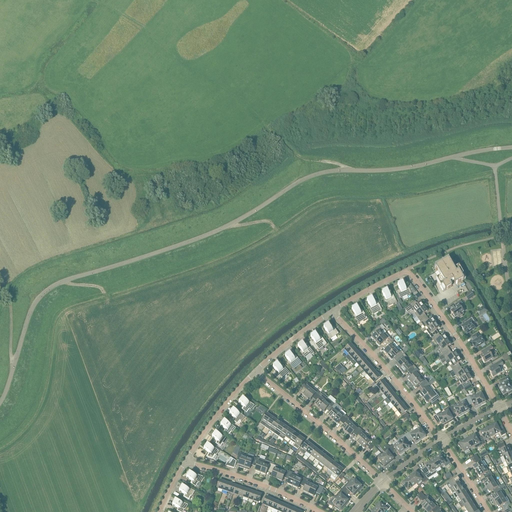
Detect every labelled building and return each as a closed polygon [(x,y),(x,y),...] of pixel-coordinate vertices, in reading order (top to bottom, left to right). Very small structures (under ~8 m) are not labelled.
[(461,276),(462,275),(463,274),(458,266),(456,268),(451,257),(432,268),(438,278),(436,279),(443,292),(452,287),(451,285),(454,284),(455,285),(464,280),(461,276)] [(396,291),(399,299),(415,292),(411,286),(408,287),(408,286),(405,287),(402,283),(397,285),(400,290),(396,291)] [(382,293),(384,297),(383,298),(387,307),(397,303),(392,293),(389,295),(387,290),(382,293)] [(474,297),(470,291),(465,295),(464,295),(468,301),(474,297)] [(367,301),(369,305),(368,306),(373,315),(382,310),(377,301),(374,303),(372,298),(367,301)] [(418,305),(415,301),(404,309),(407,312),(411,310),(412,312),(414,310),(416,313),(424,307),(422,305),(422,304),(421,302),(419,303),(420,303),(418,305)] [(453,310),(450,312),(452,315),(452,316),(453,318),(454,318),(455,318),(457,317),(458,318),(459,318),(460,319),(463,317),(462,316),(463,315),(462,313),(460,310),(461,309),(464,307),(460,301),(456,304),(457,305),(455,307),(454,306),(452,308),(453,310)] [(352,309),(352,310),(354,314),(353,315),(358,324),(367,318),(362,309),(359,311),(356,307),(352,309)] [(414,314),(411,316),(417,324),(420,322),(427,317),(424,314),(427,311),(426,310),(425,307),(424,307),(416,313),(414,314)] [(486,310),(484,307),(476,312),(479,315),(486,310)] [(427,317),(420,322),(424,328),(426,327),(428,329),(436,323),(435,323),(436,323),(434,320),(433,319),(430,321),(427,317)] [(464,331),(466,335),(474,330),(474,329),(475,328),(473,325),(476,322),(472,317),(464,322),(466,324),(461,328),(464,331)] [(436,323),(428,329),(426,330),(432,339),(439,334),(436,330),(438,329),(440,328),(438,326),(436,323)] [(328,324),(323,328),(326,332),(325,333),(330,340),(339,334),(334,327),(331,329),(328,324)] [(373,339),(375,342),(383,335),(381,333),(383,331),(379,326),(374,330),(376,333),(373,337),(372,336),(371,338),(373,340),(373,339)] [(313,340),(309,343),(312,347),(313,346),(316,351),(317,349),(318,350),(327,344),(326,343),(321,336),(318,338),(315,334),(310,337),(311,337),(313,340)] [(439,346),(447,340),(447,339),(446,337),(445,337),(444,335),(441,337),(439,334),(432,339),(436,344),(437,343),(439,346)] [(473,347),(475,350),(478,348),(484,343),(483,341),(484,340),(482,337),(481,338),(480,337),(480,338),(477,334),(471,337),(473,340),(474,342),(471,343),(474,347),(473,347)] [(383,335),(375,342),(377,344),(379,347),(380,345),(386,339),(383,335)] [(448,341),(447,340),(439,346),(441,348),(439,349),(443,355),(450,351),(447,347),(450,345),(449,343),(450,343),(448,340),(448,341)] [(302,343),(298,346),(298,347),(301,351),(299,352),(305,358),(308,361),(313,357),(311,356),(314,354),(308,345),(305,347),(302,344),(302,343)] [(385,350),(383,351),(385,354),(386,353),(388,356),(395,349),(398,347),(394,343),(392,344),(392,345),(385,351),(385,350)] [(348,355),(355,349),(353,347),(352,348),(350,345),(344,350),(348,355)] [(481,352),(482,355),(480,357),(484,364),(492,360),(492,361),(498,357),(496,354),(492,357),(489,352),(493,349),(491,346),(481,352)] [(395,349),(388,356),(390,358),(389,358),(391,361),(393,359),(392,359),(393,359),(396,355),(399,358),(402,355),(404,354),(409,350),(407,347),(402,352),(401,351),(398,347),(395,349)] [(419,359),(424,356),(418,348),(414,352),(413,353),(414,355),(417,360),(419,359)] [(355,349),(348,355),(352,359),(358,353),(355,349)] [(450,362),(458,357),(457,355),(457,354),(456,352),(454,353),(452,354),(450,351),(443,355),(438,358),(441,361),(445,359),(447,361),(448,360),(450,362)] [(288,361),(287,362),(294,370),(302,363),(295,355),(293,357),(289,353),(285,357),(288,361)] [(362,357),(358,353),(352,359),(349,361),(353,365),(355,363),(362,357)] [(362,357),(355,363),(359,367),(365,361),(362,357)] [(452,365),(450,366),(452,370),(450,372),(451,374),(453,372),(461,368),(458,364),(461,362),(460,360),(461,360),(459,357),(459,358),(458,357),(450,362),(452,365)] [(398,367),(400,370),(407,363),(404,359),(397,365),(397,364),(396,365),(398,368),(398,367)] [(369,365),(365,361),(359,367),(363,371),(369,365)] [(492,369),(489,371),(491,374),(490,374),(493,378),(501,373),(503,372),(500,367),(504,365),(501,361),(490,367),(492,369)] [(277,363),(273,367),(276,370),(272,373),(274,374),(273,375),(279,380),(280,378),(282,380),(290,373),(283,365),(280,367),(277,363)] [(407,363),(400,370),(402,372),(401,372),(403,375),(405,374),(404,373),(411,368),(407,363)] [(369,365),(363,371),(366,375),(373,369),(369,365)] [(412,384),(422,376),(416,368),(414,370),(411,372),(414,375),(409,379),(409,378),(408,380),(409,382),(410,382),(412,384)] [(463,371),(461,368),(453,372),(451,374),(447,376),(448,378),(451,376),(452,378),(456,376),(457,378),(459,377),(461,379),(469,374),(468,371),(467,371),(466,370),(463,371)] [(376,373),(373,369),(366,375),(370,379),(376,373)] [(376,373),(370,379),(374,383),(380,377),(376,373)] [(471,377),(469,374),(461,379),(459,381),(461,385),(459,386),(460,389),(459,390),(460,391),(464,389),(471,385),(469,381),(471,380),(473,379),(471,377)] [(423,387),(426,384),(428,383),(422,376),(412,384),(414,386),(413,387),(415,389),(417,388),(416,388),(421,384),(423,387)] [(508,395),(511,392),(511,387),(510,389),(508,384),(510,383),(507,377),(499,382),(501,386),(498,387),(503,396),(508,393),(508,395)] [(380,390),(386,385),(383,381),(376,386),(380,390)] [(305,397),(311,390),(313,388),(306,382),(302,387),(304,389),(300,393),(305,397)] [(430,386),(428,383),(426,384),(423,387),(425,390),(421,393),(419,394),(421,396),(422,396),(423,399),(431,392),(434,390),(430,386)] [(386,385),(380,390),(383,394),(390,389),(386,385)] [(313,388),(311,390),(305,397),(310,401),(313,396),(316,398),(320,394),(313,388)] [(393,393),(390,389),(383,394),(387,399),(393,393)] [(432,399),(434,402),(436,400),(440,398),(434,390),(431,392),(423,399),(425,401),(427,404),(428,403),(428,402),(429,401),(432,399)] [(321,392),(320,394),(316,398),(318,400),(314,405),(319,409),(327,398),(328,397),(321,392)] [(397,397),(393,393),(387,399),(390,403),(397,397)] [(480,406),(476,397),(474,394),(469,397),(469,396),(466,398),(469,404),(472,402),(474,407),(474,408),(475,409),(480,406)] [(481,394),(476,397),(480,406),(486,403),(485,402),(486,402),(485,402),(481,394)] [(400,402),(397,397),(390,403),(394,407),(400,402)] [(242,398),(240,401),(240,402),(239,403),(244,407),(243,409),(246,412),(249,409),(250,410),(254,405),(250,403),(249,403),(243,398),(242,398)] [(334,404),(327,398),(319,409),(324,413),(327,408),(330,410),(334,405),(335,404),(334,404)] [(466,405),(469,404),(466,398),(460,401),(462,404),(459,405),(464,415),(469,412),(469,411),(469,410),(468,410),(466,405)] [(394,407),(397,411),(404,406),(400,402),(394,407)] [(328,416),(333,420),(339,413),(341,410),(342,409),(335,403),(335,404),(334,405),(330,410),(332,412),(328,416)] [(449,407),(452,413),(455,411),(458,416),(458,417),(458,416),(459,417),(464,415),(459,405),(456,407),(455,404),(449,407)] [(405,408),(404,406),(397,411),(401,416),(407,411),(405,408)] [(449,414),(452,413),(449,407),(444,410),(445,413),(443,414),(448,424),(453,421),(452,420),(453,419),(452,419),(449,414)] [(230,413),(229,414),(235,418),(233,421),(237,424),(240,420),(241,422),(245,417),(240,414),(240,415),(233,409),(230,413)] [(341,420),(343,422),(347,417),(345,415),(346,414),(341,410),(339,413),(333,420),(337,424),(341,420)] [(441,412),(432,417),(437,424),(440,423),(442,425),(442,426),(443,427),(448,424),(443,414),(441,412)] [(265,427),(266,424),(272,417),(266,413),(266,414),(267,414),(260,424),(265,427)] [(265,427),(269,430),(276,420),(272,417),(266,424),(265,427)] [(350,420),(347,417),(343,422),(345,424),(342,428),(346,432),(352,425),(348,422),(350,420)] [(281,424),(276,420),(269,430),(274,434),(281,424)] [(225,432),(228,435),(231,432),(232,433),(236,428),(232,425),(231,426),(224,421),(221,424),(221,425),(226,430),(225,432)] [(495,436),(500,433),(501,436),(506,434),(502,426),(498,428),(497,427),(498,427),(497,424),(496,424),(495,423),(490,426),(495,436)] [(274,434),(279,437),(286,427),(281,424),(274,434)] [(357,434),(361,430),(356,426),(355,428),(352,425),(346,432),(350,436),(354,432),(357,434)] [(286,427),(279,437),(283,440),(285,437),(290,430),(289,429),(289,428),(287,426),(286,427)] [(413,429),(415,432),(421,441),(426,437),(425,436),(426,436),(426,435),(426,436),(424,433),(423,434),(418,426),(416,426),(414,428),(413,429)] [(485,429),(490,438),(495,436),(490,426),(486,428),(486,429),(485,429)] [(483,438),(480,439),(483,445),(486,444),(485,441),(490,438),(485,429),(479,432),(480,433),(483,438)] [(285,437),(290,441),(295,433),(290,430),(285,437)] [(367,436),(361,430),(357,434),(359,436),(355,441),(359,445),(367,436)] [(216,444),(220,446),(223,443),(224,444),(227,440),(223,437),(222,437),(215,432),(213,436),(212,437),(218,441),(216,444)] [(416,444),(421,441),(415,432),(410,435),(408,432),(405,435),(408,440),(412,438),(415,443),(416,444)] [(256,440),(255,440),(261,443),(262,440),(265,436),(260,433),(258,437),(257,438),(256,440)] [(294,444),(300,437),(295,433),(290,441),(294,444)] [(405,435),(397,441),(398,443),(405,452),(410,448),(409,447),(406,444),(405,442),(408,440),(405,435)] [(474,435),(469,437),(474,447),(475,449),(480,447),(483,445),(480,439),(477,441),(477,439),(475,436),(475,435),(474,436),(474,435)] [(368,445),(370,447),(372,444),(374,442),(370,438),(367,436),(359,445),(364,449),(368,445)] [(295,444),(293,446),(298,450),(300,447),(304,440),(305,441),(305,440),(304,440),(305,439),(302,437),(301,438),(300,437),(295,444)] [(469,450),(474,447),(469,437),(465,439),(465,440),(464,441),(464,440),(469,450)] [(469,450),(464,440),(458,443),(459,444),(458,445),(460,447),(464,452),(469,450)] [(306,442),(307,442),(300,451),(304,455),(311,445),(306,441),(306,442)] [(400,456),(405,452),(398,443),(397,441),(388,447),(392,452),(396,450),(399,454),(399,455),(400,456)] [(214,449),(207,444),(205,448),(204,449),(210,453),(207,457),(212,458),(214,455),(216,456),(219,451),(215,448),(214,449)] [(311,445),(304,455),(309,458),(310,456),(316,449),(311,445)] [(389,454),(392,452),(388,447),(383,451),(385,453),(383,455),(389,464),(394,460),(393,459),(389,454)] [(500,458),(503,457),(511,453),(508,447),(508,448),(498,452),(500,458)] [(310,456),(315,459),(320,452),(316,449),(310,456)] [(325,456),(320,452),(315,459),(319,463),(325,456)] [(244,467),(247,458),(241,457),(242,454),(239,453),(237,458),(237,459),(240,460),(238,465),(244,467)] [(383,455),(381,453),(376,457),(382,464),(381,465),(383,467),(384,467),(384,468),(389,464),(383,455)] [(511,458),(511,455),(511,453),(503,457),(505,462),(511,458)] [(439,455),(434,458),(440,467),(444,464),(446,466),(450,463),(450,464),(447,458),(446,458),(447,459),(443,461),(442,458),(441,456),(441,455),(440,456),(439,455)] [(247,456),(247,458),(244,467),(249,469),(250,469),(249,469),(251,463),(254,464),(256,458),(247,456)] [(319,463),(318,465),(322,469),(324,466),(329,459),(325,456),(319,463)] [(254,470),(254,471),(260,473),(265,460),(259,459),(256,458),(254,464),(257,465),(255,471),(254,470)] [(435,470),(440,467),(434,458),(431,461),(430,462),(430,461),(429,462),(435,470)] [(481,458),(479,460),(476,462),(478,464),(473,467),(476,472),(484,467),(481,462),(483,461),(481,458)] [(225,466),(234,469),(236,461),(233,459),(232,464),(227,463),(225,466)] [(334,463),(329,459),(324,466),(328,470),(334,463)] [(270,470),(273,465),(270,463),(265,460),(260,473),(266,475),(267,469),(270,470)] [(426,467),(421,470),(423,473),(424,474),(427,479),(428,479),(432,476),(437,473),(435,470),(429,462),(424,465),(425,466),(426,467)] [(334,463),(328,470),(326,472),(331,476),(338,466),(334,463)] [(271,477),(276,479),(280,471),(277,470),(278,467),(273,465),(270,470),(273,472),(271,477)] [(343,470),(338,466),(331,476),(336,479),(343,470),(343,471),(343,470)] [(486,477),(491,473),(488,468),(486,470),(484,467),(476,472),(479,477),(484,474),(486,477)] [(285,473),(280,471),(276,479),(282,482),(282,481),(284,476),(287,477),(289,471),(286,470),(285,473)] [(287,483),(287,484),(292,486),(297,475),(289,471),(287,477),(289,478),(287,484),(287,483)] [(410,476),(417,484),(419,486),(427,479),(424,474),(419,478),(416,473),(415,472),(410,476)] [(199,483),(203,477),(198,475),(197,477),(189,473),(187,476),(186,478),(188,479),(193,481),(191,484),(199,488),(201,484),(199,483)] [(483,482),(486,487),(494,483),(492,480),(495,479),(493,476),(491,473),(486,477),(488,479),(483,482)] [(297,475),(292,486),(298,489),(298,488),(300,483),(303,484),(305,479),(297,475)] [(417,484),(410,476),(407,478),(407,479),(406,479),(412,487),(417,484)] [(359,484),(352,478),(348,482),(358,492),(362,487),(361,487),(362,486),(361,486),(360,484),(359,484)] [(303,491),(302,491),(308,494),(312,485),(309,484),(311,481),(305,479),(303,484),(305,486),(303,491)] [(402,484),(400,485),(401,485),(403,487),(403,486),(410,494),(414,490),(412,487),(406,479),(401,483),(402,484)] [(449,483),(452,488),(459,483),(456,479),(449,483)] [(222,490),(225,482),(223,481),(223,482),(219,481),(217,488),(222,490)] [(358,492),(348,482),(341,490),(346,494),(348,491),(353,495),(352,495),(353,496),(353,495),(354,496),(358,492)] [(452,494),(455,493),(462,488),(459,483),(452,488),(449,490),(452,494)] [(496,492),(501,489),(499,486),(497,487),(494,483),(486,487),(489,493),(494,490),(496,492)] [(317,488),(312,485),(308,494),(313,496),(314,496),(313,496),(316,491),(318,492),(321,487),(318,485),(317,488)] [(180,490),(179,491),(185,495),(184,497),(188,499),(190,496),(192,497),(195,492),(190,489),(189,490),(182,486),(180,490)] [(458,497),(465,493),(462,488),(455,493),(458,497)] [(495,503),(503,498),(502,495),(504,494),(501,489),(496,492),(497,495),(492,498),(495,503)] [(334,497),(337,499),(345,506),(349,502),(348,501),(348,500),(348,501),(343,497),(346,494),(341,490),(334,497)] [(261,495),(256,493),(253,501),(258,503),(261,495)] [(465,493),(458,497),(461,502),(468,497),(465,493)] [(425,510),(431,503),(433,501),(427,495),(425,497),(423,499),(425,501),(420,505),(425,510)] [(268,507),(271,499),(266,497),(263,505),(268,507)] [(341,511),(345,506),(337,499),(334,497),(327,504),(332,507),(334,505),(338,508),(337,509),(339,511),(340,510),(341,511)] [(464,506),(471,502),(468,497),(461,502),(458,503),(461,508),(464,506)] [(503,505),(505,508),(508,506),(510,504),(509,501),(506,503),(503,498),(495,503),(498,508),(503,505)] [(276,501),(271,499),(268,507),(273,509),(276,501)] [(175,500),(173,504),(172,505),(179,509),(178,511),(179,511),(182,511),(184,509),(185,510),(188,505),(183,503),(183,504),(175,500)] [(277,511),(278,511),(281,504),(276,501),(273,509),(271,511),(277,511)] [(464,506),(466,511),(474,506),(471,502),(464,506)] [(375,508),(379,511),(385,511),(387,510),(388,511),(391,508),(387,504),(384,507),(382,505),(383,505),(380,503),(381,503),(380,503),(379,504),(378,503),(375,508)] [(430,511),(433,510),(434,511),(435,511),(440,508),(436,504),(434,506),(431,503),(425,510),(426,511),(430,511)]
